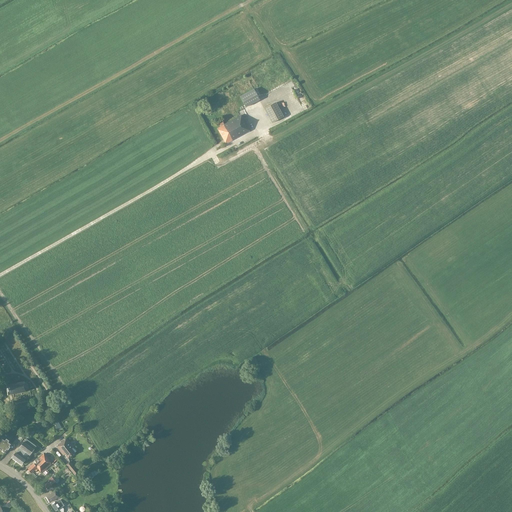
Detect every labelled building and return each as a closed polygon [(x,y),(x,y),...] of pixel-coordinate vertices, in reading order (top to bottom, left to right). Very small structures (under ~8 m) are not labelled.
[(253,90),(240,97),(246,108),(259,100),(253,90)] [(264,110),(272,123),(283,118),(275,103),(264,110)] [(217,129),(226,144),(250,131),(241,116),(217,129)] [(24,382),(6,385),(7,395),(26,392),(28,388),(28,384),(24,382)] [(23,411),(27,410),(24,403),(17,406),(19,409),(22,408),(23,411)] [(1,437),(0,437),(0,449),(5,453),(12,444),(9,442),(9,441),(6,439),(5,440),(1,437)] [(15,453),(12,458),(21,465),(25,460),(24,460),(28,455),(29,456),(36,447),(26,439),(15,453)] [(66,439),(56,446),(63,455),(65,454),(68,458),(74,453),(71,449),(73,448),(66,439)] [(33,464),(27,469),(31,474),(34,471),(36,472),(38,470),(41,473),(51,464),(49,461),(50,461),(44,454),(33,464)] [(66,465),(67,467),(75,476),(79,473),(70,462),(66,465)] [(53,479),(44,485),(47,490),(52,487),(52,488),(57,485),(53,479)] [(55,491),(46,497),(49,503),(57,498),(58,500),(61,498),(59,496),(59,497),(55,491)] [(54,502),(52,504),(52,505),(55,511),(64,506),(60,500),(55,503),(54,502)]
